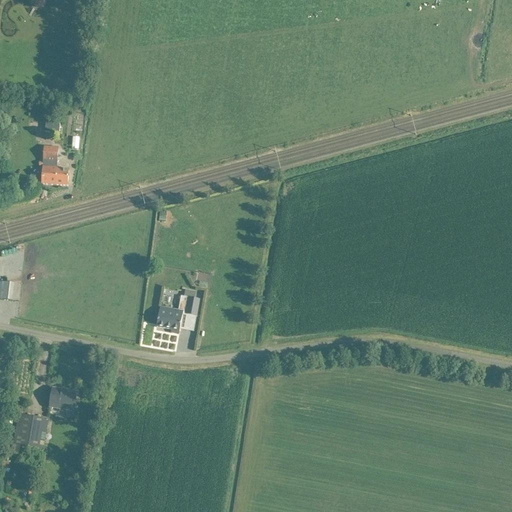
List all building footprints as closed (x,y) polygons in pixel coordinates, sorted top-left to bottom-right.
[(45,132),(59,133),(60,123),(46,122),(45,132)] [(42,185),(68,187),(69,171),(57,170),(58,149),(45,149),(42,185)] [(0,280),(0,300),(13,302),(15,282),(8,282),(0,280)] [(158,318),(157,328),(180,332),(183,315),(197,318),(199,308),(201,301),(199,301),(195,300),(184,298),(181,298),(179,311),(160,307),(158,318)] [(51,399),(50,408),(66,411),(65,418),(73,419),(74,412),(75,412),(76,402),(77,402),(78,400),(77,400),(78,394),(67,392),(67,393),(62,392),(62,391),(53,390),(51,399)] [(49,420),(18,415),(12,452),(20,453),(21,446),(44,450),(49,420)]
